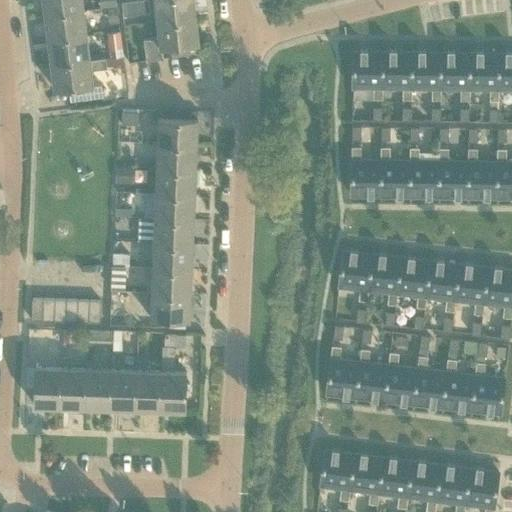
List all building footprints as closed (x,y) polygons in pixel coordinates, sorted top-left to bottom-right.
[(81,0),(42,0),(45,14),(83,9),(81,0)] [(193,0),(154,0),(157,21),(196,16),(193,0)] [(83,9),(45,14),(48,38),(86,34),(83,9)] [(196,16),(157,21),(159,36),(143,38),(146,59),(163,57),(162,47),(199,42),(196,16)] [(86,34),(48,38),(51,63),(89,58),(86,34)] [(382,86),(382,50),(353,50),(352,85),(373,86),(373,98),(382,98),(382,86)] [(411,50),(382,50),(382,86),(403,86),(402,98),(411,98),(411,86),(411,50)] [(440,51),(411,50),(411,86),(432,86),(432,98),(440,99),(440,87),(440,51)] [(469,51),(440,51),(440,87),(460,87),(460,99),(469,99),(469,87),(469,51)] [(498,52),(469,51),(469,87),(490,87),(490,99),(498,99),(499,87),(498,87),(498,52)] [(511,51),(498,52),(498,87),(499,87),(511,87),(511,51)] [(89,58),(51,63),(54,89),(71,87),(72,99),(104,95),(102,82),(92,84),(91,70),(107,68),(106,57),(89,59),(89,58)] [(382,106),(373,105),(373,118),(382,119),(382,106)] [(411,106),(402,106),(402,119),(411,119),(411,106)] [(440,106),(431,106),(431,119),(440,120),(440,106)] [(460,107),(460,120),(469,120),(469,107),(460,107)] [(498,107),(489,107),(489,120),(498,120),(498,107)] [(134,113),(125,112),(124,124),(134,125),(134,113)] [(158,115),(157,141),(196,143),(197,117),(158,115)] [(361,125),(352,125),(351,138),(361,138),(361,125)] [(390,126),(381,125),(381,139),(390,139),(390,126)] [(419,126),(410,126),(410,139),(419,139),(419,126)] [(448,126),(439,126),(439,139),(448,139),(448,126)] [(477,127),(468,127),(468,140),(477,140),(477,127)] [(497,127),(497,140),(506,140),(506,127),(497,127)] [(157,141),(156,166),(195,168),(196,143),(157,141)] [(381,158),(380,158),(360,158),(360,146),(351,146),(351,194),(380,194),(381,158)] [(410,159),(409,159),(389,159),(389,147),(380,146),(380,158),(381,158),(380,194),(409,194),(410,159)] [(409,194),(438,195),(439,159),(438,159),(418,159),(418,147),(410,147),(409,159),(410,159),(409,194)] [(468,160),(447,159),(447,147),(439,147),(438,159),(439,159),(438,195),(467,195),(468,160)] [(467,195),(496,196),(497,160),(476,160),(477,148),(468,148),(468,160),(467,195)] [(497,160),(496,196),(511,195),(511,160),(505,160),(506,148),(499,148),(497,148),(497,160)] [(134,165),(117,164),(116,180),(134,181),(134,165)] [(156,166),(155,191),(193,193),(195,168),(156,166)] [(155,191),(154,216),(192,218),(193,193),(155,191)] [(154,216),(153,241),(191,243),(192,218),(154,216)] [(153,241),(152,266),(190,268),(191,243),(153,241)] [(139,243),(114,242),(113,264),(138,265),(139,243)] [(367,300),(369,288),(368,288),(372,252),(343,249),(339,285),(360,287),(359,299),(367,300)] [(368,288),(369,288),(389,290),(387,302),(396,303),(397,291),(401,256),(372,252),(368,288)] [(397,291),(418,293),(416,305),(425,306),(426,294),(430,259),(401,256),(397,291)] [(426,294),(446,297),(445,309),(454,310),(455,298),(459,262),(430,259),(426,294)] [(455,298),(475,300),(474,312),(483,313),(484,301),(483,301),(487,265),(459,262),(455,298)] [(125,265),(112,265),(111,276),(125,277),(125,265)] [(511,312),(511,268),(487,265),(483,301),(484,301),(504,303),(503,315),(511,316),(511,312)] [(190,268),(152,266),(151,291),(189,292),(190,268)] [(189,292),(151,291),(150,317),(188,318),(189,292)] [(33,296),(32,317),(43,318),(44,297),(33,296)] [(44,297),(43,318),(55,318),(56,297),(44,297)] [(56,297),(55,318),(66,318),(67,298),(56,297)] [(67,298),(66,318),(78,319),(78,298),(67,298)] [(78,298),(78,319),(89,319),(90,298),(78,298)] [(90,298),(89,319),(100,320),(101,299),(90,298)] [(366,308),(357,307),(356,320),(365,321),(366,308)] [(395,311),(386,310),(385,323),(394,324),(395,311)] [(424,314),(415,313),(414,326),(423,327),(424,314)] [(511,319),(504,318),(501,334),(509,335),(511,319)] [(482,321),(473,320),(471,333),(480,334),(482,321)] [(343,325),(334,324),(332,337),(341,338),(343,325)] [(372,328),(363,327),(361,340),(370,341),(372,328)] [(89,329),(89,338),(101,338),(101,329),(89,329)] [(122,334),(113,333),(113,348),(122,348),(122,334)] [(162,370),(174,370),(174,345),(186,345),(186,333),(165,333),(165,345),(163,345),(162,370)] [(430,335),(421,334),(419,347),(428,348),(430,335)] [(458,338),(449,337),(448,350),(457,351),(458,338)] [(487,341),(478,340),(477,353),(486,354),(487,341)] [(360,360),(359,360),(339,358),(340,346),(331,345),(326,392),(356,395),(360,360)] [(388,363),(368,361),(369,349),(360,348),(359,360),(360,360),(356,395),(384,399),(388,363)] [(417,366),(397,364),(398,352),(389,351),(388,363),(384,399),(413,402),(417,366)] [(413,402),(442,405),(446,370),(445,370),(425,367),(427,355),(418,355),(417,366),(413,402)] [(442,405),(471,408),(475,373),(474,373),(454,371),(456,359),(447,358),(445,370),(446,370),(442,405)] [(475,373),(471,408),(500,412),(504,376),(483,374),(484,362),(476,361),(474,373),(475,373)] [(60,405),(61,366),(35,365),(34,404),(60,405)] [(85,406),(86,367),(61,366),(60,405),(85,406)] [(109,407),(111,368),(86,367),(85,406),(109,407)] [(134,407),(136,369),(111,368),(109,407),(134,407)] [(159,408),(161,370),(136,369),(134,407),(159,408)] [(174,370),(162,370),(161,370),(159,408),(185,409),(186,370),(174,370)] [(348,499),(350,487),(354,452),(325,448),(320,484),(341,486),(340,498),(348,499)] [(350,487),(370,490),(368,502),(377,503),(379,491),(378,491),(383,456),(354,452),(350,487)] [(378,491),(379,491),(399,494),(397,506),(406,507),(407,495),(412,459),(383,456),(378,491)] [(440,463),(412,459),(407,495),(427,497),(426,509),(435,510),(436,498),(440,463)] [(436,498),(456,501),(454,511),(463,511),(465,502),(464,502),(469,466),(440,463),(436,498)] [(464,502),(465,502),(485,505),(484,511),(493,511),(498,470),(469,466),(464,502)]
